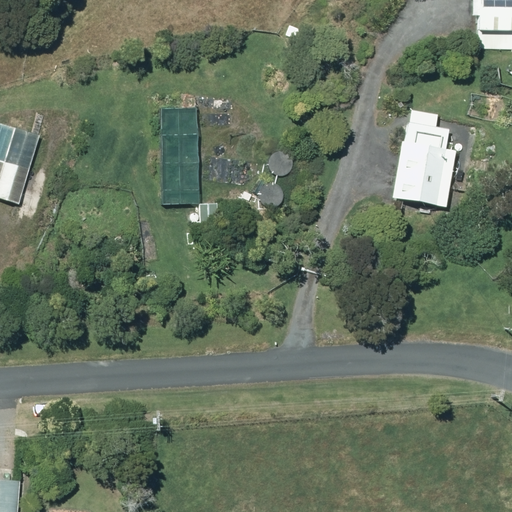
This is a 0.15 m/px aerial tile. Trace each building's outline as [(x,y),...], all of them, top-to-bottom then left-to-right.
[(511,0),(470,0),(471,6),(479,6),(478,44),(511,45),(511,0)] [(199,102),(162,102),(162,200),(199,200),(199,102)] [(437,123),(439,113),(409,108),(393,191),(447,201),(457,146),(451,145),(455,126),(437,123)] [(42,128),(0,115),(0,193),(22,200),(42,128)] [(18,511),(20,476),(0,474),(0,511),(18,511)]
